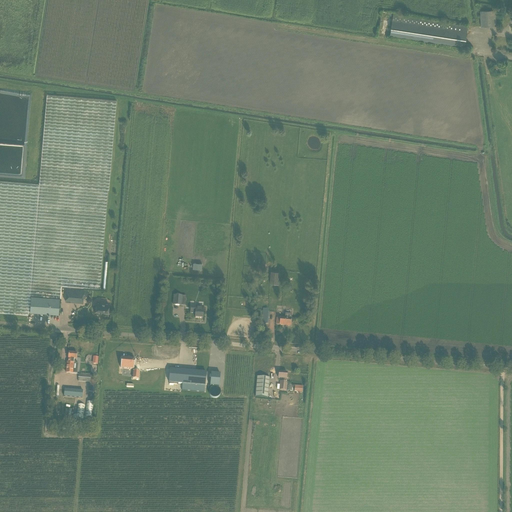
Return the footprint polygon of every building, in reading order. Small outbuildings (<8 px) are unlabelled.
[(496,18),(499,18),(499,10),(480,11),(481,27),(497,26),(496,18)] [(465,47),(468,25),(393,14),(390,35),(465,47)] [(28,312),(30,312),(31,295),(60,297),(60,286),(84,288),(99,289),(108,190),(109,190),(116,101),(46,95),(39,184),(0,181),(0,313),(28,315),(28,312)] [(271,271),(270,283),(279,284),(280,272),(271,271)] [(66,288),(65,301),(83,303),(84,289),(66,288)] [(30,312),(58,314),(60,297),(31,295),(30,312)] [(173,306),(181,306),(182,296),(174,296),(173,306)] [(99,313),(108,314),(109,304),(96,303),(95,312),(99,312),(99,313)] [(195,314),(195,318),(203,319),(203,312),(203,307),(191,306),(190,313),(195,314)] [(291,326),(291,319),(292,315),(285,314),(285,318),(280,318),(277,318),(276,325),(279,325),(291,326)] [(76,364),(76,360),(77,354),(69,353),(68,359),(68,363),(67,363),(66,373),(77,374),(78,364),(76,364)] [(133,360),(120,359),(119,369),(132,370),(133,360)] [(206,373),(170,370),(169,383),(205,386),(206,373)] [(287,373),(279,372),(278,378),(281,379),(281,382),(280,382),(280,390),(286,391),(287,383),(286,383),(286,379),(287,373)] [(90,383),(91,376),(79,374),(78,381),(90,383)] [(213,374),(212,387),(221,387),(222,374),(213,374)] [(268,398),(270,378),(257,377),(255,397),(268,398)] [(65,389),(64,396),(82,398),(83,391),(65,389)] [(93,403),(86,402),(85,417),(92,418),(93,403)] [(85,406),(78,405),(77,415),(73,415),(71,428),(82,430),(85,406)]
